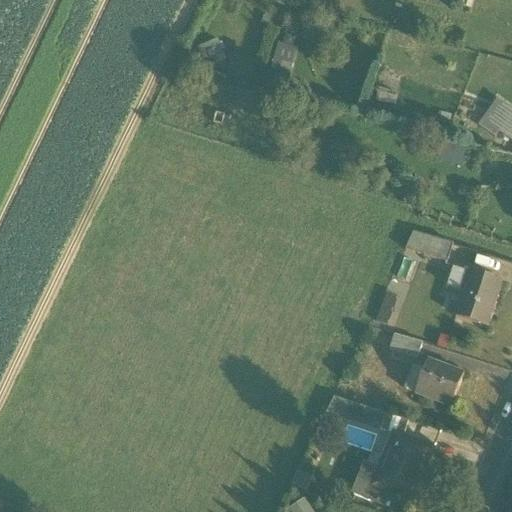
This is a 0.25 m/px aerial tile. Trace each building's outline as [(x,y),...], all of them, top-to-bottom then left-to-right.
[(294,78),(295,47),(276,46),(275,77),(294,78)] [(214,108),(234,113),(238,99),(218,93),(214,108)] [(511,110),(498,100),(478,127),(495,139),(499,134),(511,143),(511,110)] [(406,249),(427,255),(432,239),(414,234),(406,249)] [(427,255),(454,264),(459,248),(432,239),(427,255)] [(449,289),(464,294),(470,274),(455,269),(449,289)] [(502,284),(470,274),(464,294),(457,319),(488,329),(502,284)] [(390,353),(418,362),(423,345),(395,336),(390,353)] [(415,395),(451,409),(464,377),(429,362),(415,395)] [(327,414),(338,417),(343,402),(334,399),(327,414)] [(338,417),(370,427),(375,412),(343,402),(338,417)] [(370,427),(379,430),(384,415),(375,412),(370,427)] [(369,501),(379,506),(385,493),(412,503),(433,451),(394,435),(386,454),(374,483),(361,477),(353,496),(368,502),(369,501)] [(373,449),(361,477),(374,483),(386,454),(373,449)] [(289,489),(315,498),(318,485),(294,478),(289,489)]
